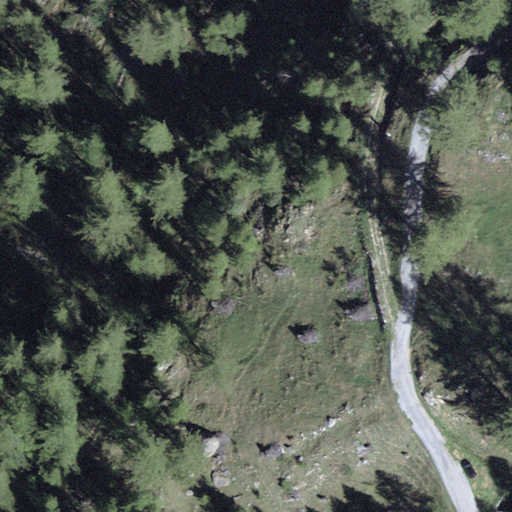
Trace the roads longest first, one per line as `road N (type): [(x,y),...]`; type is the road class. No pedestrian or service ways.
road 1 (track): [(402,338),(382,153),(410,65),(465,0)]
road 2 (track): [(511,17),(444,75),(422,112),(402,338)]
road 3 (track): [(402,338),(398,370),(406,400),(469,511)]
